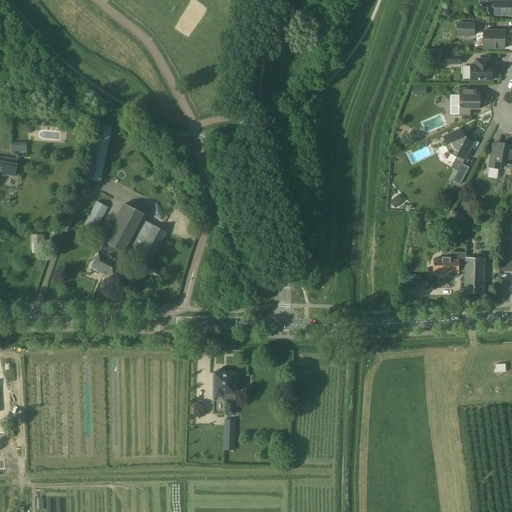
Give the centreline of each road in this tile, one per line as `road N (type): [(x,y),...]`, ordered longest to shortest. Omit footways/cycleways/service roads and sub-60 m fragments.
road 1 (unclassified): [(286,325),(280,256),(244,126),(263,0)]
road 2 (tertiary): [(0,318),(286,325)]
road 3 (tertiary): [(286,325),(511,316)]
